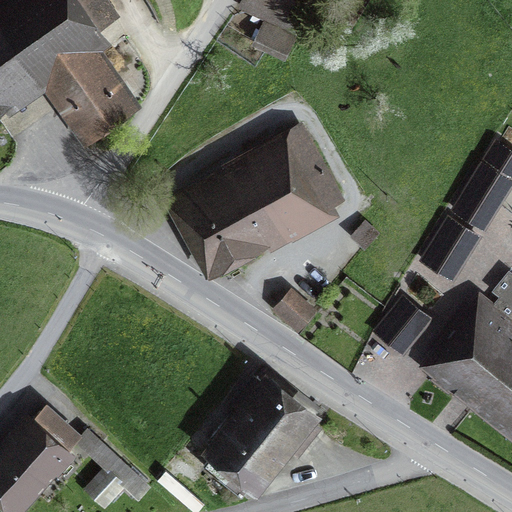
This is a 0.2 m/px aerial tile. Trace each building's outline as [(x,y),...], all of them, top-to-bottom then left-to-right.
[(93,0),(8,0),(0,6),(0,94),(107,19),(93,0)] [(260,45),(285,56),(292,40),(267,29),(260,45)] [(122,107),(95,68),(63,91),(91,130),(122,107)] [(300,133),(174,205),(213,272),(339,200),(300,133)] [(511,195),(511,181),(483,165),(455,215),(490,235),(511,195)] [(485,241),(449,219),(422,263),(457,285),(485,241)] [(297,293),(277,312),(297,333),(317,313),(297,293)] [(436,322),(407,298),(377,335),(406,359),(436,322)] [(511,343),(479,316),(440,363),(511,423),(511,343)] [(268,374),(202,460),(258,503),(325,418),(268,374)] [(78,436),(42,405),(0,453),(0,494),(15,507),(78,436)] [(150,485),(94,435),(84,446),(105,465),(85,487),(104,505),(124,483),(140,497),(150,485)]
